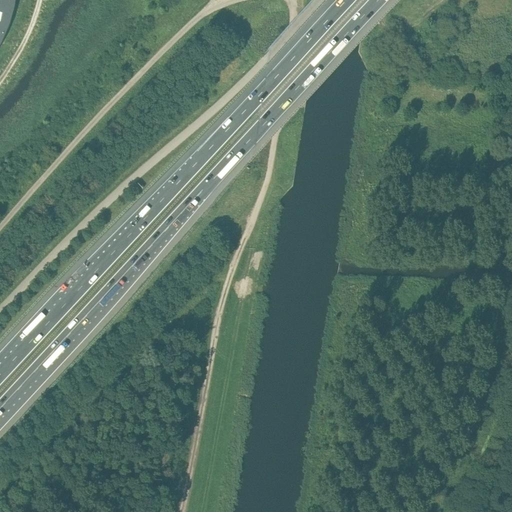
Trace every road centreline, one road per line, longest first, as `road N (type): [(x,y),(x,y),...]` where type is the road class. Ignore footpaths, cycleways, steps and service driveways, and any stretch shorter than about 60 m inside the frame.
road 1 (motorway): [(0,407),(379,0)]
road 2 (unclassified): [(181,511),(222,304),(272,151),(290,0)]
road 3 (motorway): [(347,0),(0,374)]
road 4 (unclassified): [(0,320),(319,0)]
road 5 (unclassified): [(0,225),(183,28),(230,0)]
road 6 (track): [(356,181),(511,176)]
